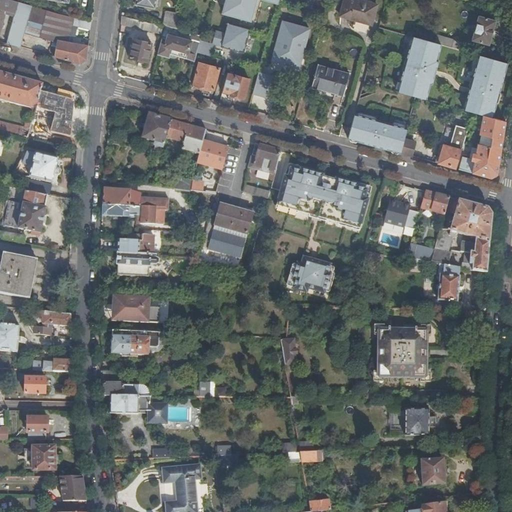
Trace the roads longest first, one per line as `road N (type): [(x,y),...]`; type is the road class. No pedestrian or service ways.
road 1 (residential): [(508,202),(97,86)]
road 2 (tertiary): [(97,86),(86,403)]
road 3 (residential): [(498,511),(496,335),(508,202)]
